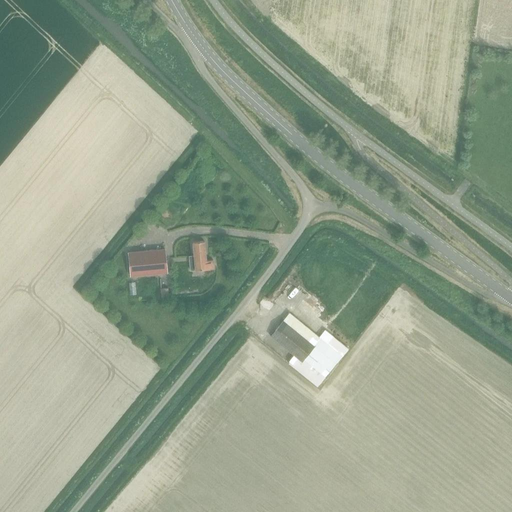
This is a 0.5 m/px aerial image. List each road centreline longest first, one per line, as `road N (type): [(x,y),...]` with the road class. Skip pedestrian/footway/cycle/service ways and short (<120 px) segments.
road 1 (secondary): [(511,298),(336,172),(195,39)]
road 2 (unclassified): [(76,511),(314,207)]
road 3 (unclassified): [(511,300),(347,210),(314,207)]
road 4 (unclassified): [(314,207),(186,43)]
